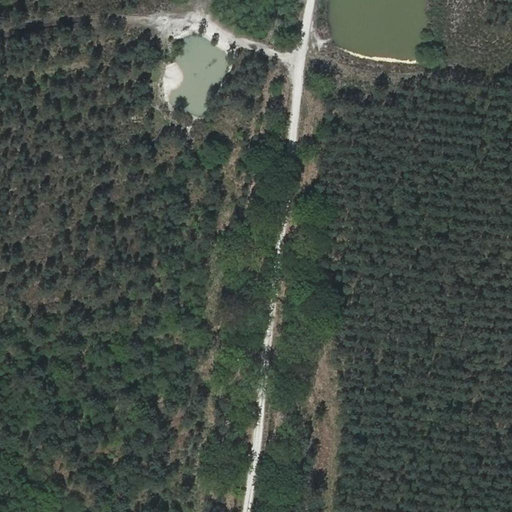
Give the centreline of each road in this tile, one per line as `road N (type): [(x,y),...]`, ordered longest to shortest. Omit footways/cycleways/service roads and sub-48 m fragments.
road 1 (track): [(246,511),(310,0)]
road 2 (track): [(0,31),(179,15),(299,62)]
